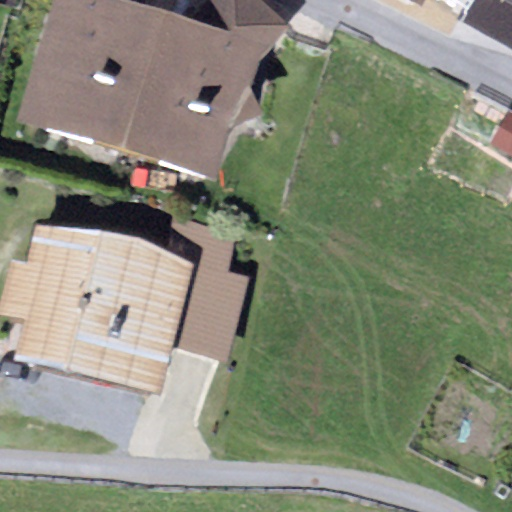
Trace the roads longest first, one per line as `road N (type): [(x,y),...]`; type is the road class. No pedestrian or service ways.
road 1 (residential): [(0,457),(408,477),(460,511)]
road 2 (residential): [(351,0),(511,76)]
